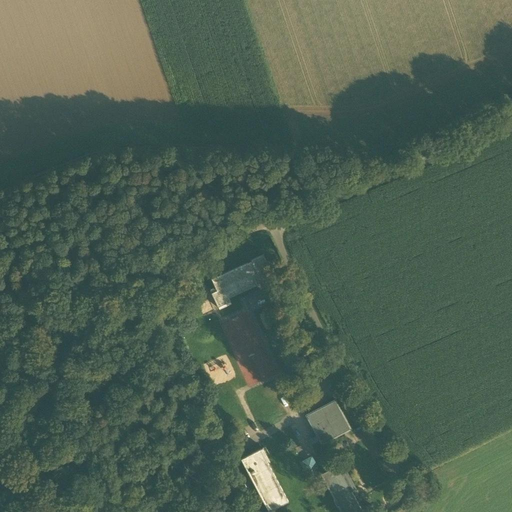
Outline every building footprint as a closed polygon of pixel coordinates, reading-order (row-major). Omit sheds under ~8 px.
[(261,256),(270,276),(272,274),(263,255),(261,256)] [(212,294),(218,308),(219,308),(230,302),(229,298),(258,285),(255,279),(259,277),(261,280),(270,276),(261,256),(251,260),(252,261),(248,263),(212,280),(217,292),(212,294)] [(307,416),(322,444),(350,429),(335,401),(307,416)] [(263,449),(261,450),(268,463),(270,462),(263,449)] [(241,460),(269,511),(288,501),(268,463),(261,450),(241,460)] [(341,464),(354,489),(356,488),(343,463),(341,464)] [(338,506),(341,511),(363,511),(352,491),(354,490),(354,489),(341,464),(340,464),(328,471),(321,474),(335,500),(334,500),(337,506),(338,506)]
